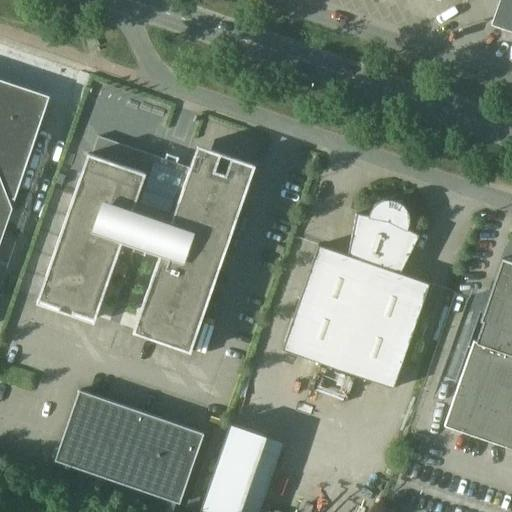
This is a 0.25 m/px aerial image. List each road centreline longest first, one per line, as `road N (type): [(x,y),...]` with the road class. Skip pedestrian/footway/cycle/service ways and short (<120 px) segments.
road 1 (unknown): [(348,147),(267,373),(273,398),(331,427),(365,427),(403,394),(436,338),(486,196)]
road 2 (unclassified): [(121,0),(157,83),(511,205)]
road 3 (tertiary): [(511,134),(126,0)]
road 4 (unclassified): [(511,80),(274,0)]
